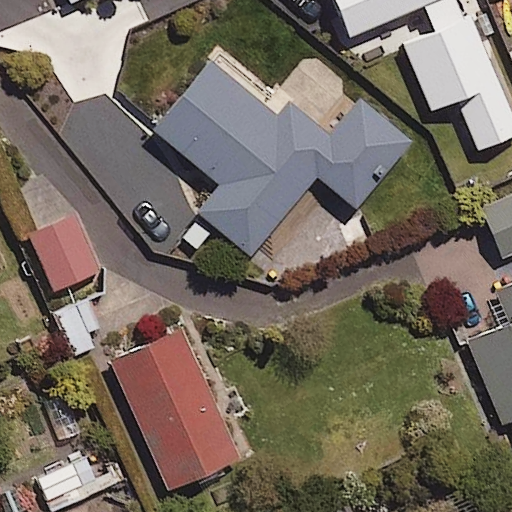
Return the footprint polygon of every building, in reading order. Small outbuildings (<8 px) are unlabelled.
[(211,62),(155,131),(222,185),(198,214),(252,258),(318,177),(358,209),(413,142),(360,100),(332,134),(291,101),(278,116),(211,62)] [(511,197),(482,210),(503,258),(511,254),(511,197)] [(95,266),(67,209),(27,229),(55,286),(95,266)] [(511,284),(496,291),(510,325),(481,337),(511,411),(511,284)] [(181,329),(110,361),(169,491),(240,459),(181,329)] [(81,427),(69,385),(41,393),(53,435),(81,427)] [(122,475),(107,440),(30,474),(45,509),(122,475)]
